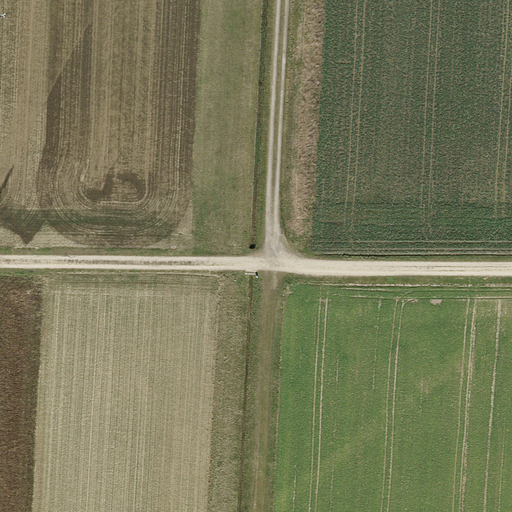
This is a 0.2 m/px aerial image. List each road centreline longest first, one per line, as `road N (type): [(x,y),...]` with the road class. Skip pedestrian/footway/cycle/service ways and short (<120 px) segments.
road 1 (track): [(511,267),(0,258)]
road 2 (track): [(267,264),(282,0)]
